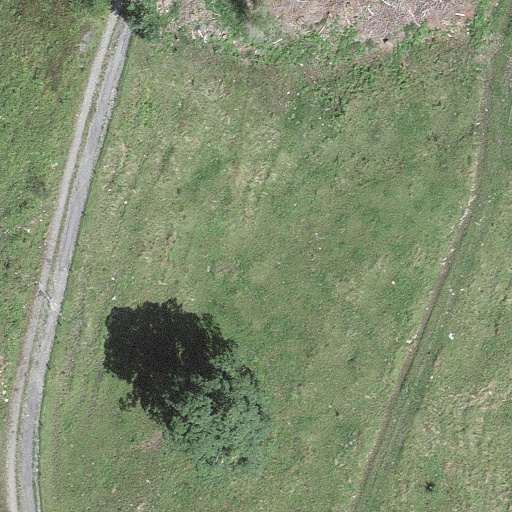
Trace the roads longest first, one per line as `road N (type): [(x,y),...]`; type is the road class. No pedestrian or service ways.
road 1 (track): [(28,511),(24,459),(36,366),(134,0)]
road 2 (track): [(360,511),(486,180),(511,60)]
